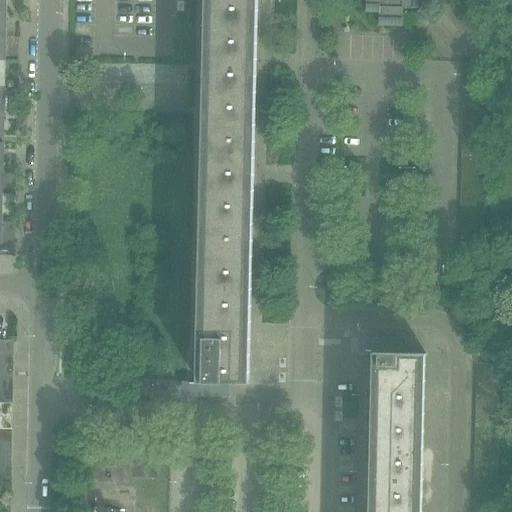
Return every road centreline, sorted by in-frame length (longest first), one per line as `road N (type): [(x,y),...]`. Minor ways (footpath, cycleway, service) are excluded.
road 1 (unknown): [(310,277),(426,276),(440,264),(446,213),(442,55),(426,45),(311,43)]
road 2 (residential): [(309,327),(311,0)]
road 3 (residential): [(455,511),(451,338),(440,329),(309,327)]
road 4 (residential): [(46,297),(52,0)]
road 5 (residential): [(41,417),(308,421)]
road 6 (residential): [(41,417),(46,297)]
